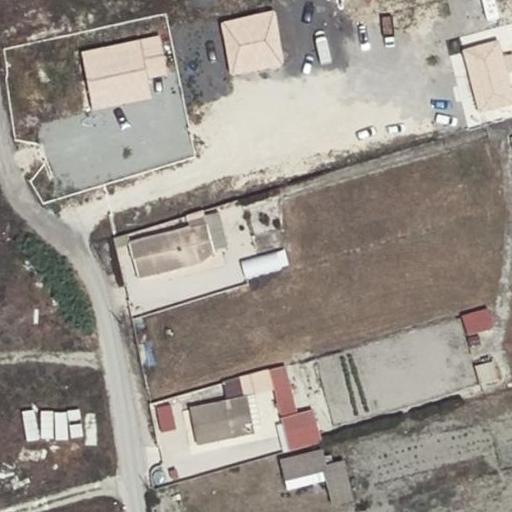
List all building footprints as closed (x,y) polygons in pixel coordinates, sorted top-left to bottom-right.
[(280,11),(224,16),(228,70),(284,66),(280,11)] [(150,76),(171,71),(162,32),(82,50),(95,109),(155,95),(150,76)] [(511,83),(498,38),(462,49),(482,113),(511,103),(511,83)] [(128,242),(139,281),(199,265),(215,253),(206,216),(188,221),(190,226),(128,242)] [(275,254),(242,264),(246,279),(280,270),(275,254)] [(470,331),(494,325),(489,307),(465,314),(470,331)] [(493,361),(475,367),(480,384),(497,380),(493,361)] [(292,399),(284,366),(269,371),(274,391),(277,402),(278,402),(291,400),(292,399)] [(274,391),(269,371),(224,383),(228,402),(247,397),(274,391)] [(198,445),(253,434),(247,397),(228,402),(191,409),(198,445)] [(291,400),(278,402),(282,418),(295,414),(291,400)] [(163,433),(177,429),(170,404),(156,409),(163,433)] [(290,451),(322,442),(313,410),(295,414),(282,418),(281,418),(282,422),(285,435),(290,451)] [(282,422),(274,424),(278,437),(285,435),(282,422)] [(348,459),(327,461),(325,448),(282,454),(285,481),(328,475),(332,503),(353,500),(348,459)]
